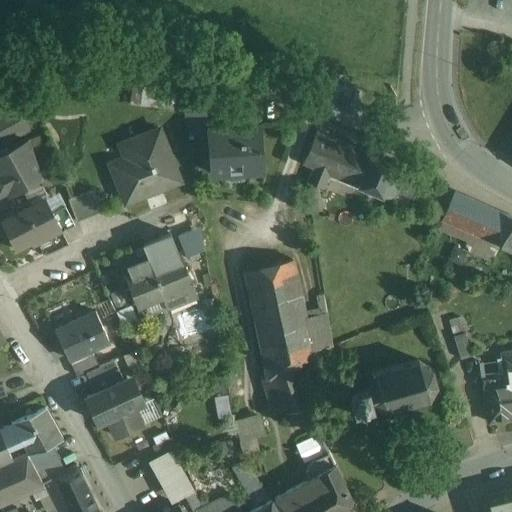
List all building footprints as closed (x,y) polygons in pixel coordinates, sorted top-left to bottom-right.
[(141,106),(143,85),(133,83),(130,104),(141,106)] [(158,87),(143,85),(141,106),(155,108),(158,87)] [(169,88),(158,87),(155,108),(166,109),(169,88)] [(205,88),(180,88),(182,101),(206,101),(205,88)] [(206,101),(182,101),(186,126),(208,124),(206,101)] [(28,130),(15,105),(0,113),(0,134),(5,143),(28,130)] [(259,126),(207,130),(210,174),(263,170),(259,126)] [(159,129),(120,144),(128,164),(113,170),(126,203),(180,182),(159,129)] [(395,165),(316,133),(303,164),(313,168),(329,174),(381,196),(395,165)] [(53,182),(38,136),(27,139),(40,177),(43,186),(53,182)] [(27,140),(0,154),(0,192),(6,189),(9,194),(40,177),(27,140)] [(421,175),(395,165),(381,196),(382,196),(383,194),(387,196),(392,194),(395,192),(397,189),(413,195),(421,175)] [(329,174),(313,168),(307,183),(323,189),(329,174)] [(93,190),(68,199),(77,222),(101,212),(93,190)] [(511,218),(455,192),(441,220),(500,247),(511,229),(511,218)] [(45,200),(2,222),(16,250),(42,236),(44,240),(61,231),(52,213),(45,200)] [(65,207),(52,213),(61,231),(74,225),(65,207)] [(511,229),(500,247),(511,252),(511,229)] [(191,230),(177,236),(186,258),(200,253),(191,230)] [(177,253),(151,263),(149,257),(123,268),(137,304),(139,304),(137,298),(160,289),(168,306),(168,305),(167,302),(193,291),(194,295),(195,294),(178,252),(177,252),(177,253)] [(292,261),(246,271),(268,376),(268,378),(272,377),(283,407),(285,413),(310,406),(298,372),(314,360),(305,317),(292,261)] [(96,312),(55,330),(69,359),(109,341),(96,312)] [(327,313),(305,317),(314,360),(332,346),(327,313)] [(457,329),(466,355),(479,351),(471,325),(457,329)] [(93,355),(71,365),(76,376),(86,372),(98,366),(93,355)] [(511,357),(502,359),(505,376),(483,380),(489,422),(511,418),(511,414),(511,357)] [(98,366),(86,372),(92,385),(119,373),(114,360),(98,366)] [(417,360),(375,371),(372,370),(370,373),(367,372),(361,383),(362,387),(349,391),(354,407),(357,407),(357,408),(368,405),(367,404),(371,403),(370,403),(371,402),(386,411),(428,399),(437,384),(432,368),(417,360)] [(119,373),(92,385),(115,436),(143,423),(119,373)] [(272,377),(268,378),(268,376),(264,377),(273,410),(283,407),(272,377)] [(45,408),(12,422),(23,443),(29,453),(52,443),(53,444),(63,439),(45,408)] [(261,413),(235,421),(242,459),(261,457),(257,436),(265,433),(261,413)] [(12,422),(0,427),(0,465),(13,460),(8,449),(23,443),(12,422)] [(171,438),(152,447),(157,456),(176,447),(171,438)] [(29,453),(27,454),(36,470),(59,459),(59,460),(61,459),(53,444),(52,443),(29,453)] [(143,451),(151,469),(180,455),(176,447),(157,456),(152,447),(143,451)] [(306,475),(307,480),(335,464),(330,453),(312,461),(308,464),(306,469),(306,475)] [(0,465),(0,505),(44,485),(36,470),(27,454),(13,460),(0,465)] [(307,480),(274,499),(275,500),(282,511),(343,511),(355,506),(354,504),(335,464),(307,480)] [(99,511),(76,465),(43,481),(60,511),(99,511)] [(201,482),(193,485),(195,490),(198,497),(206,494),(201,482)] [(511,511),(511,489),(481,497),(484,511),(511,511)] [(195,490),(185,496),(193,511),(194,511),(203,508),(198,497),(195,490)] [(264,491),(252,498),(256,505),(264,500),(266,503),(270,500),(264,491)] [(240,511),(231,494),(203,508),(204,511),(240,511)] [(250,511),(280,511),(272,499),(270,500),(266,503),(250,511)]
